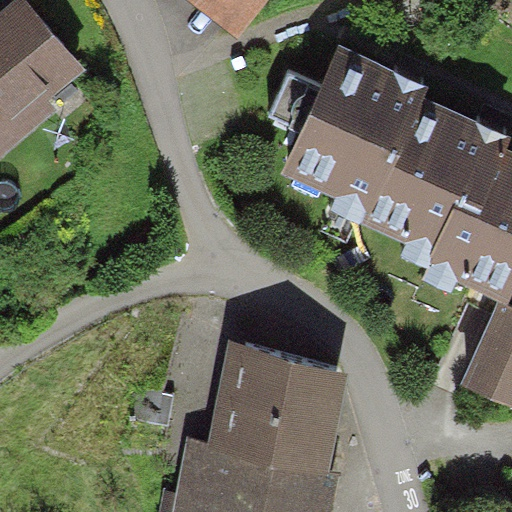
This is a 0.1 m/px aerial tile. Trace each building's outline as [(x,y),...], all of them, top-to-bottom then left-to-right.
[(0,166),(60,115),(48,102),(88,67),(29,0),(20,0),(0,17),(0,166)] [(191,0),(242,37),(270,0),(191,0)] [(322,85),(290,71),(271,116),(303,131),(284,174),(336,198),(332,210),(408,243),(463,115),(426,98),(431,87),(340,44),(322,85)] [(511,150),(508,149),(511,142),(511,137),(463,115),(408,243),(403,256),(429,268),(424,278),(453,293),(458,281),(499,301),(510,306),(511,300),(511,150)] [(463,383),(511,405),(511,306),(510,306),(499,301),(463,383)] [(351,374),(231,348),(211,442),(192,438),(176,511),(333,511),(342,472),(330,470),(351,374)] [(174,397),(141,391),(136,420),(169,426),(174,397)]
